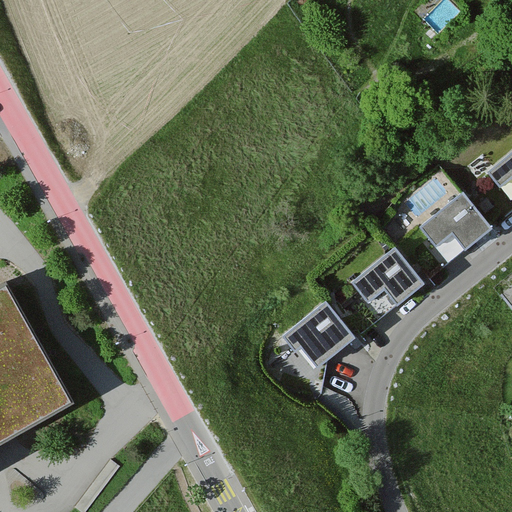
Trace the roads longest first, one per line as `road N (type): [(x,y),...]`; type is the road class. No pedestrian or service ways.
road 1 (unclassified): [(236,511),(0,89)]
road 2 (residential): [(397,511),(377,454),(376,386),(407,327),(511,241)]
